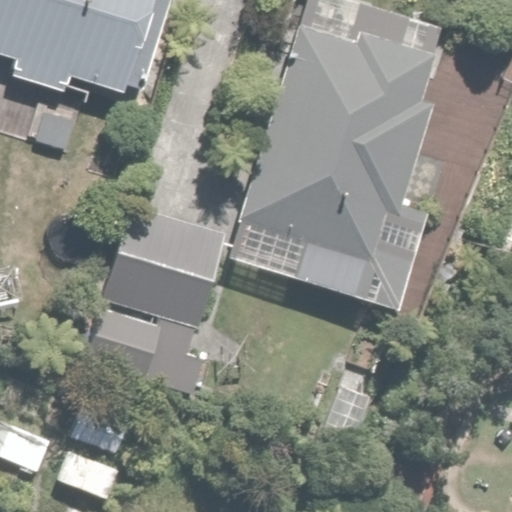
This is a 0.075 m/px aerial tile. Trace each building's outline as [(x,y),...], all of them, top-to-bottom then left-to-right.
[(0,0),(0,45),(18,50),(13,68),(64,82),(67,71),(130,89),(154,0),(0,0)] [(360,0),(289,0),(280,32),(293,36),(226,248),(306,272),(309,263),(352,276),(348,291),(397,306),(429,202),(400,193),(451,30),(428,23),(360,0)] [(101,295),(197,323),(225,227),(128,199),(101,295)] [(197,323),(101,295),(83,358),(179,386),(197,323)] [(423,511),(440,452),(388,437),(367,511),(423,511)]
